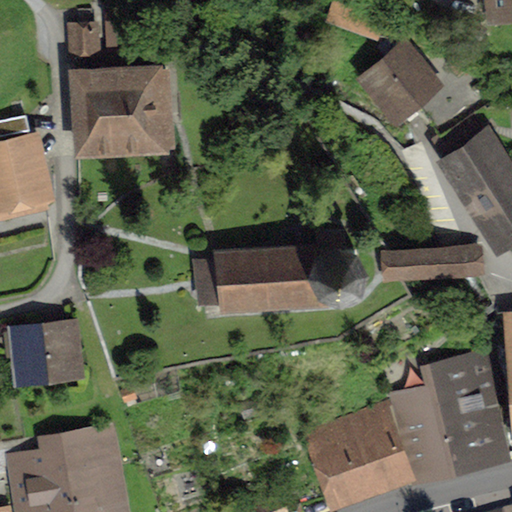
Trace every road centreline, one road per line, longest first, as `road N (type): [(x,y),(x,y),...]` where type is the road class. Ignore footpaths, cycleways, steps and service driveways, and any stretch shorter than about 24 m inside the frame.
road 1 (residential): [(192,0),(290,86),(362,119),(413,160),(511,273)]
road 2 (residential): [(32,0),(57,31),(68,249),(49,294),(0,311)]
road 3 (primary): [(511,474),(372,511)]
